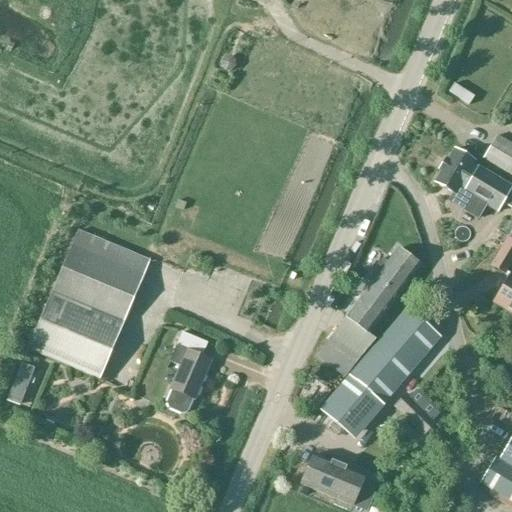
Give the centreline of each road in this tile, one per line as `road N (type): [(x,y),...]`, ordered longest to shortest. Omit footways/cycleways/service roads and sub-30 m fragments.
road 1 (tertiary): [(231,511),(379,159)]
road 2 (residential): [(463,360),(410,184),(379,159)]
road 3 (tertiary): [(379,159),(445,0)]
road 4 (unknown): [(463,360),(470,377),(471,511)]
